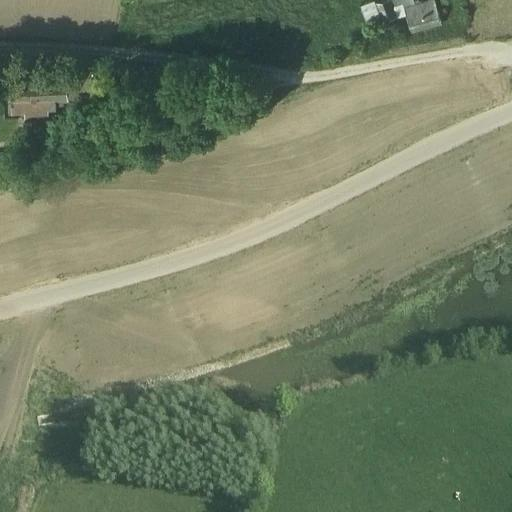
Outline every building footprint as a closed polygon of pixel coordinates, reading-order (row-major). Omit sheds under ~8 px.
[(367,27),(381,23),(375,2),(374,0),(372,0),(360,4),(367,27)] [(391,0),(382,0),(375,2),(381,23),(397,18),(391,0)] [(434,0),(431,0),(404,8),(412,34),(442,26),(434,0)] [(67,76),(46,78),(12,79),(13,113),(24,113),(24,122),(49,121),(48,112),(56,111),(56,100),(68,100),(67,76)] [(8,169),(0,170),(0,188),(12,186),(8,169)]
